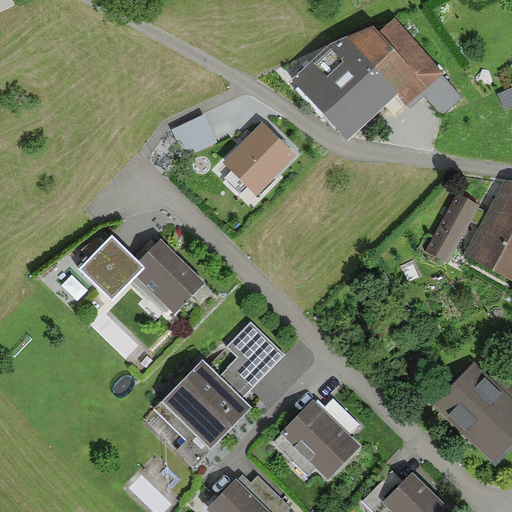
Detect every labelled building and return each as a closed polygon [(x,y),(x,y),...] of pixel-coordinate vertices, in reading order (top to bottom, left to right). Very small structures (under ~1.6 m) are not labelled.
[(472,0),(478,10),(499,0),(472,0)] [(330,47),(292,83),(348,146),(392,103),(398,98),(407,108),(408,107),(442,77),(443,76),(397,22),(378,36),(375,30),(330,47)] [(463,99),(442,77),(408,107),(411,110),(425,98),(442,117),(463,99)] [(215,143),(204,118),(174,132),(185,157),(215,143)] [(279,141),(263,125),(222,165),(256,199),(296,158),(279,141)] [(511,182),(507,180),(488,216),(485,221),(482,227),(465,257),(511,282),(511,182)] [(480,207),(458,195),(427,253),(448,264),(471,222),(478,210),(480,207)] [(488,216),(478,210),(471,222),(482,227),(485,221),(488,216)] [(138,266),(113,240),(80,273),(111,305),(137,280),(145,272),(138,266)] [(206,286),(161,242),(153,251),(138,266),(145,272),(137,280),(176,317),(206,286)] [(285,357),(251,324),(227,349),(238,359),(219,379),(204,364),(163,406),(212,453),(253,411),(242,401),(248,395),(285,357)] [(511,400),(489,379),(474,365),(433,408),(495,467),(511,448),(511,400)] [(511,378),(500,367),(489,379),(511,400),(511,378)] [(334,401),(323,412),(349,437),(361,427),(334,401)] [(323,412),(314,403),(281,436),(329,483),(362,450),(349,437),(323,412)] [(450,511),(428,490),(413,475),(383,506),(389,511),(450,511)] [(243,476),(237,482),(267,511),(287,511),(290,509),(258,477),(252,484),(243,476)] [(267,511),(237,482),(207,511),(267,511)]
